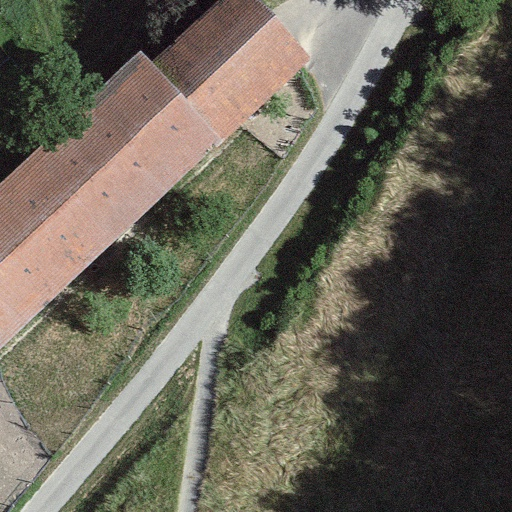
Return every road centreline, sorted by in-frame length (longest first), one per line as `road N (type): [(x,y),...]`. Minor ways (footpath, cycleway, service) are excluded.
road 1 (unclassified): [(407,0),(337,167),(246,289),(52,511)]
road 2 (track): [(246,289),(208,511)]
